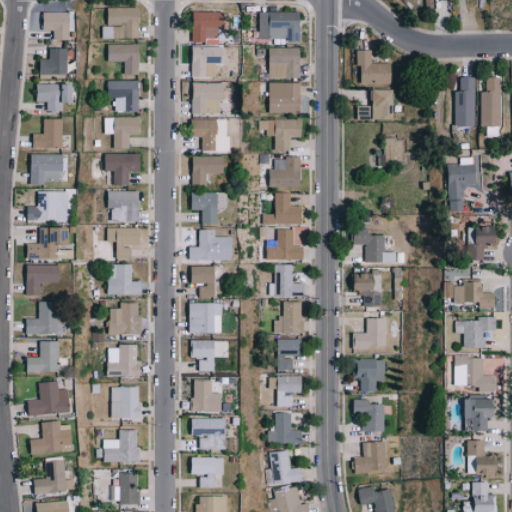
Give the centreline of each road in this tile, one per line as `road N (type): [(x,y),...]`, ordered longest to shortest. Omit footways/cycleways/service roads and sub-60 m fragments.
road 1 (residential): [(13,511),(4,211),(22,0)]
road 2 (residential): [(335,511),(327,0)]
road 3 (residential): [(166,511),(168,0)]
road 4 (residential): [(335,0),(359,6),(410,44),(511,47)]
